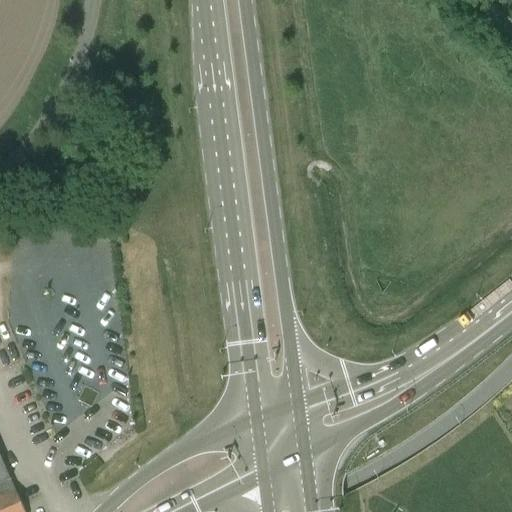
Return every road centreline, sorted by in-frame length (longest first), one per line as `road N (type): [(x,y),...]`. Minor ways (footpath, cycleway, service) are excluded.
road 1 (primary): [(210,0),(258,421)]
road 2 (primary): [(298,410),(249,0)]
road 3 (primary): [(303,454),(393,408),(483,337)]
road 4 (primary): [(483,337),(298,410)]
road 5 (unclassified): [(0,171),(59,98),(85,34),(89,0)]
road 6 (primary): [(258,421),(193,447),(111,511)]
